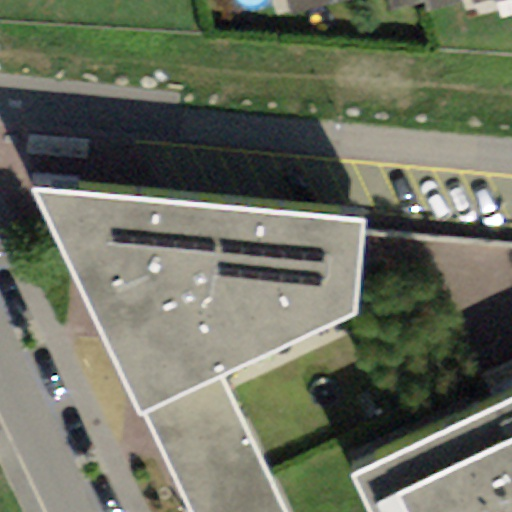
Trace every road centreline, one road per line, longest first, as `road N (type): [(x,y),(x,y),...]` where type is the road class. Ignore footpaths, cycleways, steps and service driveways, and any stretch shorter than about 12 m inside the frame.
road 1 (residential): [(0,100),(511,159)]
road 2 (unclassified): [(79,511),(0,352)]
